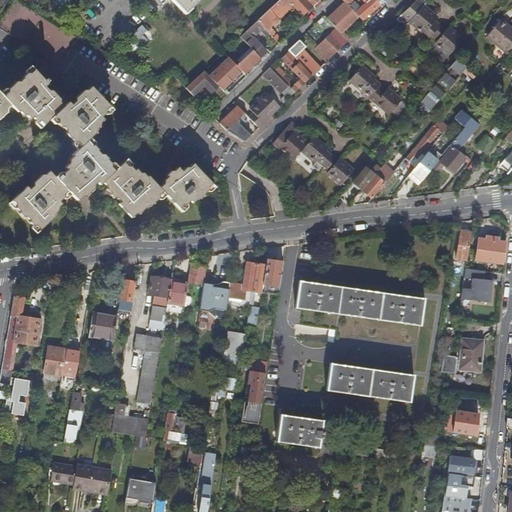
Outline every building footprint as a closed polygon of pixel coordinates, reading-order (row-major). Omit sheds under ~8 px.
[(0,0),(0,11),(1,12),(8,0),(0,0)] [(200,0),(170,0),(185,15),(200,0)] [(303,19),(315,8),(313,7),(306,0),(279,0),(257,21),(267,31),(270,35),(274,32),(269,27),(292,7),(303,19)] [(319,7),(317,5),(316,4),(319,0),(307,0),(313,7),(315,8),(316,10),(319,7)] [(361,20),(379,4),(375,0),(368,0),(366,3),(362,6),(359,9),(353,2),(348,7),(358,17),(361,20)] [(430,1),(428,0),(416,0),(397,20),(406,31),(410,27),(413,30),(416,27),(423,33),(421,37),(426,42),(431,36),(441,25),(435,20),(436,19),(428,11),(434,5),(430,1)] [(342,32),(358,17),(348,7),(345,3),(327,20),(336,30),(347,42),(349,40),(342,32)] [(484,36),(506,54),(511,46),(511,28),(499,18),(484,36)] [(264,34),(267,31),(257,21),(240,38),(250,48),(260,58),(260,59),(267,53),(253,37),(260,30),(264,34)] [(462,40),(448,29),(447,30),(441,25),(431,36),(437,41),(435,43),(449,55),(462,40)] [(336,30),(318,47),(329,59),(347,42),(336,30)] [(315,50),(326,62),(329,59),(318,47),(315,50)] [(244,74),(260,58),(250,48),(233,63),(244,74)] [(303,50),(294,58),(312,76),(320,68),(303,50)] [(218,77),(233,63),(224,53),(216,60),(220,64),(213,71),(218,77)] [(274,64),(269,68),(287,87),(294,93),(304,83),(304,84),(311,77),(288,53),(281,60),(300,80),(294,85),(274,64)] [(420,103),(430,110),(463,71),(465,69),(466,67),(457,59),(420,103)] [(511,70),(501,62),(497,67),(507,75),(511,70)] [(282,93),(287,87),(269,68),(262,75),(280,94),(282,93)] [(0,118),(8,111),(9,107),(11,105),(18,112),(20,111),(23,115),(26,115),(30,119),(33,117),(37,121),(40,121),(44,125),(50,119),(50,120),(54,116),(57,120),(58,123),(62,128),(63,127),(66,130),(66,134),(73,141),(75,143),(80,148),(77,150),(71,156),(73,157),(69,161),(69,164),(64,168),(67,171),(58,179),(49,170),(45,174),(42,174),(33,182),(34,185),(30,189),(27,186),(11,200),(17,207),(20,210),(19,211),(23,216),(26,216),(30,219),(29,220),(33,224),(36,226),(40,230),(55,217),(54,215),(58,211),(59,208),(63,204),(61,202),(64,198),(64,195),(68,191),(78,201),(82,197),(85,197),(94,189),(94,186),(98,183),(100,186),(104,183),(107,187),(107,190),(111,194),(110,194),(115,199),(118,199),(121,203),(119,205),(133,219),(137,214),(141,215),(149,207),(152,207),(160,200),(163,200),(168,196),(181,210),(185,207),(188,205),(191,202),(193,204),(197,200),(201,200),(205,197),(204,196),(208,192),(209,191),(214,185),(195,165),(190,169),(187,169),(183,173),(179,169),(175,172),(172,172),(167,176),(169,178),(165,181),(165,184),(160,188),(150,177),(148,178),(145,174),(141,174),(137,170),(135,172),(131,167),(128,167),(124,163),(118,168),(116,171),(111,166),(111,164),(107,160),(108,160),(104,156),(100,155),(97,151),(98,150),(94,146),(91,144),(88,141),(90,138),(97,132),(96,131),(100,127),(100,124),(104,120),(102,118),(105,115),(107,112),(111,108),(91,87),(87,91),(84,91),(75,99),(75,102),(71,106),(68,102),(64,107),(60,103),(60,99),(52,91),(48,91),(45,87),(48,85),(32,69),(28,73),(25,74),(21,77),(21,78),(18,82),(15,82),(7,89),(6,92),(2,95),(0,93),(0,118)] [(472,78),(473,76),(465,69),(463,71),(472,78)] [(220,97),(224,93),(209,77),(204,72),(185,88),(192,95),(204,85),(210,92),(213,90),(220,97)] [(384,108),(382,110),(397,122),(409,107),(395,95),(394,96),(382,87),(384,85),(370,73),(357,88),(371,100),(369,102),(375,107),(377,105),(378,103),(384,108)] [(213,74),(209,77),(224,93),(228,89),(213,74)] [(280,101),(283,104),(294,94),(294,93),(287,87),(282,93),(285,96),(280,101)] [(253,113),(263,124),(279,108),(266,93),(249,109),(253,113)] [(415,109),(424,117),(430,110),(420,103),(415,109)] [(237,107),(219,124),(226,131),(243,143),(250,136),(238,123),(246,116),(237,107)] [(456,151),(461,145),(478,125),(462,111),(455,119),(465,128),(464,129),(464,128),(462,131),(452,143),(450,146),(456,151)] [(263,124),(253,113),(248,118),(258,128),(263,124)] [(447,128),(439,121),(406,160),(409,163),(413,158),(416,161),(425,149),(439,132),(442,134),(447,128)] [(280,148),(293,160),(300,151),(314,163),(316,162),(321,167),(327,172),(326,173),(341,186),(353,170),(339,158),(337,160),(326,150),(327,148),(313,137),(306,145),(292,133),(297,127),(290,122),(272,144),(278,150),(280,148)] [(403,132),(408,136),(415,128),(410,124),(403,132)] [(475,145),(488,156),(497,144),(487,136),(482,142),(480,140),(475,145)] [(511,153),(509,155),(500,166),(509,173),(511,169),(511,145),(508,151),(511,153)] [(466,159),(458,153),(456,151),(450,146),(441,156),(440,158),(438,161),(432,168),(438,173),(444,166),(454,173),(466,159)] [(280,148),(278,150),(292,161),(293,160),(280,148)] [(427,153),(438,161),(440,158),(441,156),(431,148),(427,153)] [(425,149),(416,161),(418,162),(426,151),(425,149)] [(466,159),(467,157),(460,151),(458,153),(466,159)] [(427,153),(413,170),(408,177),(418,185),(432,168),(438,161),(427,153)] [(321,167),(316,162),(313,166),(318,171),(321,167)] [(362,191),(365,193),(372,199),(393,175),(383,166),(380,170),(374,176),(362,191)] [(375,166),(370,172),(374,176),(380,170),(375,166)] [(360,189),(362,191),(374,176),(370,172),(364,167),(351,182),(353,184),(352,185),(359,190),(360,189)] [(36,226),(33,224),(32,228),(37,233),(40,230),(36,226)] [(471,232),(461,231),(459,243),(458,246),(456,259),(467,260),(471,232)] [(486,240),(479,239),(476,260),(502,264),(505,242),(498,241),(498,238),(487,236),(486,240)] [(283,262),(267,260),(266,266),(263,284),(280,286),(283,262)] [(252,292),(256,264),(246,263),(242,284),(239,306),(250,308),(252,292)] [(188,283),(203,285),(203,283),(206,266),(191,264),(188,283)] [(256,292),(261,293),(262,293),(263,284),(266,266),(256,264),(252,292),(256,292)] [(485,271),(466,268),(462,296),(489,300),(492,278),(484,277),(485,271)] [(148,294),(154,295),(168,297),(170,280),(151,277),(148,294)] [(132,301),(135,282),(123,280),(119,299),(132,301)] [(168,297),(167,303),(184,305),(188,283),(170,280),(168,297)] [(216,315),(224,317),(226,304),(230,282),(223,281),(216,284),(216,287),(212,287),(213,285),(203,283),(203,285),(200,308),(207,309),(216,315)] [(424,299),(299,281),(298,293),(295,308),(420,326),(424,299)] [(239,306),(242,284),(236,284),(236,283),(230,282),(226,304),(239,306)] [(280,286),(263,284),(262,293),(278,295),(280,286)] [(168,297),(154,295),(152,304),(166,306),(167,303),(168,297)] [(5,375),(11,376),(17,343),(36,346),(40,320),(21,317),(25,299),(14,297),(1,369),(6,370),(5,375)] [(150,319),(164,321),(166,308),(152,306),(150,319)] [(250,308),(247,325),(256,327),(259,309),(253,308),(250,308)] [(88,336),(95,338),(97,338),(101,314),(99,314),(92,312),(88,336)] [(97,338),(113,340),(116,317),(101,314),(97,338)] [(231,356),(234,334),(228,333),(224,355),(231,356)] [(137,402),(150,404),(161,338),(136,334),(134,349),(145,351),(137,402)] [(231,356),(242,357),(245,336),(234,334),(231,356)] [(463,356),(461,355),(459,370),(481,372),(484,341),(465,339),(463,356)] [(44,373),(62,375),(63,371),(66,354),(66,350),(48,347),(44,373)] [(74,355),(66,354),(63,371),(71,372),(74,355)] [(456,357),(445,356),(442,372),(455,373),(456,357)] [(251,359),(249,371),(266,373),(268,362),(251,359)] [(413,376),(331,364),(326,391),(409,403),(413,376)] [(11,393),(0,390),(0,398),(6,400),(4,412),(22,415),(25,403),(17,402),(18,395),(26,396),(28,380),(11,377),(11,376),(5,375),(6,370),(1,369),(0,377),(0,382),(13,385),(11,393)] [(258,424),(259,418),(266,373),(249,371),(241,421),(258,424)] [(72,393),(69,410),(71,410),(66,437),(75,438),(77,426),(78,426),(79,423),(82,424),(83,418),(80,417),(81,412),(83,412),(84,407),(85,407),(85,404),(79,403),(80,395),(72,393)] [(114,415),(124,416),(126,405),(116,404),(114,415)] [(148,420),(149,412),(144,411),(143,419),(124,416),(114,415),(111,432),(118,433),(120,433),(127,435),(136,436),(137,436),(142,437),(145,438),(148,420)] [(480,416),(453,412),(450,433),(477,437),(480,416)] [(323,421),(281,415),(277,442),(319,449),(321,439),(323,439),(324,433),(322,432),(323,421)] [(171,442),(173,433),(175,418),(168,417),(164,441),(171,442)] [(180,434),(173,433),(171,442),(179,443),(180,434)] [(425,435),(421,457),(436,459),(439,437),(425,435)] [(142,437),(137,436),(136,445),(147,447),(148,438),(145,438),(142,437)] [(355,454),(372,457),(373,448),(366,447),(366,442),(358,441),(355,454)] [(187,465),(200,467),(203,450),(189,448),(187,465)] [(372,457),(389,460),(389,456),(390,451),(373,448),(372,457)] [(198,511),(206,511),(216,455),(206,454),(201,484),(200,489),(203,489),(198,511)] [(473,460),(450,457),(448,473),(471,476),(473,460)] [(73,484),(76,467),(54,463),(51,481),(73,484)] [(110,481),(111,471),(106,470),(76,465),(76,467),(73,484),(73,489),(84,491),(84,488),(96,490),(96,493),(107,495),(108,488),(110,481)] [(473,499),(476,477),(471,476),(448,473),(445,496),(473,499)] [(126,502),(153,505),(156,482),(129,478),(126,502)] [(110,481),(108,488),(115,489),(117,482),(110,481)] [(445,496),(442,511),(470,511),(473,499),(445,496)]
